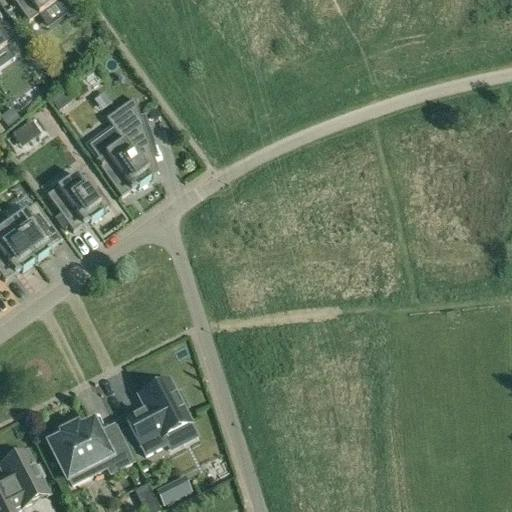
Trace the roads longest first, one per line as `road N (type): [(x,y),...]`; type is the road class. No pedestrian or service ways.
road 1 (residential): [(154,222),(208,181),(318,126),(442,84),(511,72)]
road 2 (residential): [(257,511),(174,248),(154,222)]
road 3 (residential): [(0,335),(154,222)]
